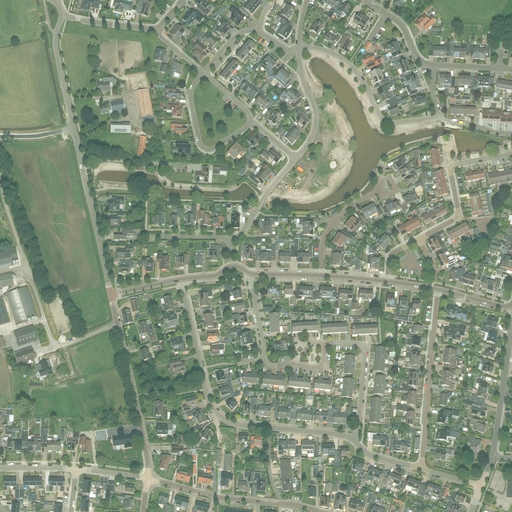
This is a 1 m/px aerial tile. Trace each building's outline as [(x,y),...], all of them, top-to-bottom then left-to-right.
[(83,0),(81,9),(88,11),(90,7),(97,9),(100,0),(98,0),(83,0)] [(131,12),(132,4),(117,0),(117,1),(114,0),(113,7),(115,7),(114,12),(122,13),(123,10),(124,10),(131,12)] [(147,17),(149,7),(146,6),(147,1),(143,0),(140,0),(139,8),(142,9),(140,15),(147,17)] [(209,6),(202,0),(199,0),(196,4),(199,7),(197,9),(201,13),(206,17),(210,12),(206,9),(209,6)] [(256,10),(260,5),(256,1),(256,0),(248,0),(246,2),(256,10)] [(330,14),(333,16),(333,15),(334,14),(338,7),(335,6),(339,0),(338,0),(331,0),(328,5),(333,9),(330,14)] [(291,4),(287,2),(285,1),(284,4),(287,6),(284,10),(292,15),(295,11),(290,7),(291,4)] [(246,2),(244,5),(239,10),(244,14),(247,11),(251,15),(256,10),(246,2)] [(338,7),(334,14),(337,16),(339,17),(342,13),(346,15),(348,12),(350,8),(344,4),(343,6),(342,8),(341,9),(338,7)] [(226,10),(222,7),(217,13),(220,16),(226,10)] [(242,20),(245,17),(233,7),(230,11),(234,15),(230,19),(238,26),(243,20),(242,20)] [(277,16),(282,19),(283,17),(289,20),(292,15),(284,10),(283,9),(281,12),(281,13),(282,14),(281,15),(278,13),(277,16)] [(195,15),(190,11),(182,19),(189,25),(195,19),(199,23),(204,18),(197,12),(195,15)] [(436,12),(433,15),(437,21),(441,18),(436,12)] [(355,19),(351,17),(348,23),(354,26),(355,24),(358,26),(364,16),(359,13),(355,19)] [(369,20),(364,16),(358,26),(361,27),(359,30),(364,33),(365,32),(368,28),(365,26),(369,20)] [(423,27),(426,30),(435,21),(431,17),(428,20),(423,16),(415,24),(420,30),(423,27)] [(227,34),(231,29),(225,24),(227,22),(222,18),(219,22),(222,25),(220,27),(227,34)] [(292,26),(283,20),(278,28),(281,30),(290,35),(291,33),(290,32),(292,30),(290,28),(292,26)] [(322,25),(320,24),(316,21),(310,30),(317,34),(320,29),(323,30),(327,25),(324,23),(322,25)] [(182,29),(178,25),(174,30),(181,36),(185,32),(187,34),(190,31),(185,26),(182,29)] [(214,27),(211,31),(215,36),(217,33),(223,38),(227,34),(220,27),(218,30),(214,27)] [(278,39),(280,36),(285,40),(287,37),(288,38),(290,35),(281,30),(278,28),(273,35),(278,39)] [(174,38),(172,41),(177,46),(179,43),(177,41),(181,36),(174,30),(170,34),(174,38)] [(332,34),(331,34),(328,32),(324,39),(333,44),(335,41),(336,41),(338,42),(342,37),(337,34),(336,35),(333,33),(332,34)] [(342,46),(343,47),(341,50),(347,53),(352,45),(348,42),(350,39),(345,35),(341,42),(344,43),(342,46)] [(205,37),(201,42),(206,46),(209,44),(213,47),(217,42),(210,36),(207,39),(205,37)] [(368,49),(372,43),(368,40),(364,46),(368,49)] [(251,50),(255,46),(249,41),(245,45),(251,50)] [(454,58),(460,58),(460,45),(453,45),(454,41),(451,41),(450,43),(450,51),(454,51),(454,58)] [(196,51),(192,55),(196,58),(196,57),(201,61),(206,56),(203,53),(206,49),(198,43),(193,49),(196,51)] [(389,50),(390,53),(399,49),(397,43),(389,46),(388,43),(382,46),(384,51),(387,49),(387,50),(389,50)] [(450,52),(450,51),(450,43),(446,43),(446,45),(440,45),(440,48),(440,57),(446,58),(446,52),(450,52)] [(433,57),(440,57),(440,48),(434,48),(433,48),(433,45),(429,44),(429,51),(434,52),(433,57)] [(470,52),(470,46),(470,44),(467,44),(467,46),(460,45),(460,58),(465,59),(465,57),(470,57),(470,55),(470,53),(470,52)] [(248,54),(251,50),(245,45),(242,49),(248,54)] [(474,59),(480,59),(480,50),(480,47),(470,46),(470,52),(470,53),(474,53),(474,59)] [(480,50),(480,59),(485,60),(485,53),(490,54),(490,47),(480,46),(480,47),(480,50)] [(154,60),(162,62),(165,51),(157,49),(154,60)] [(245,58),(248,54),(242,49),(239,53),(245,58)] [(390,53),(392,56),(389,58),(391,63),(393,62),(397,60),(396,57),(401,55),(399,49),(390,53)] [(239,53),(235,57),(241,62),(245,58),(239,53)] [(374,61),(371,55),(362,59),(365,66),(366,65),(367,69),(381,63),(379,58),(374,61)] [(262,68),(264,70),(272,61),(268,57),(263,62),(261,60),(257,65),(261,68),(262,68)] [(401,62),(399,59),(397,60),(393,62),(395,65),(398,64),(400,69),(408,66),(406,60),(401,62)] [(173,60),(169,75),(174,76),(174,74),(180,75),(182,65),(177,64),(177,61),(173,60)] [(236,70),(239,66),(233,61),(230,65),(236,70)] [(264,70),(267,72),(267,73),(268,74),(267,75),(270,78),(274,73),(271,70),(276,64),(272,61),(264,70)] [(232,74),(236,70),(230,65),(227,69),(232,74)] [(382,75),(380,71),(384,70),(382,65),(373,68),(375,71),(369,73),(371,79),(382,75)] [(400,69),(402,75),(399,76),(400,79),(406,77),(405,73),(411,71),(408,66),(400,69)] [(227,69),(223,73),(229,77),(230,76),(232,77),(234,75),(232,74),(227,69)] [(270,78),(270,77),(273,80),(274,79),(278,83),(286,74),(281,70),(277,75),(274,73),(270,78)] [(226,82),(229,77),(223,73),(220,77),(226,82)] [(282,87),(284,89),(288,84),(286,82),(290,78),(286,74),(278,83),(283,86),(282,87)] [(373,85),(379,82),(380,86),(390,82),(388,79),(386,79),(384,74),(382,75),(371,79),(373,85)] [(419,82),(416,76),(414,78),(413,75),(403,79),(406,84),(408,83),(409,86),(419,82)] [(446,76),(445,88),(455,89),(455,86),(455,84),(451,83),(451,76),(446,76)] [(464,86),(465,77),(459,76),(458,86),(459,86),(459,87),(455,86),(455,89),(454,95),(458,96),(459,89),(464,89),(464,86)] [(239,89),(244,94),(250,87),(247,84),(250,81),(245,77),(241,83),(243,85),(240,88),(239,89)] [(473,92),(474,87),(474,83),(471,83),(471,77),(465,77),(464,86),(468,86),(468,89),(470,89),(470,92),(473,92)] [(474,87),(484,87),(484,78),(478,77),(478,83),(474,83),(474,87)] [(484,78),(484,87),(494,88),(494,84),(490,83),(490,78),(490,77),(484,77),(484,78)] [(99,91),(110,90),(109,83),(113,83),(112,78),(102,79),(103,83),(98,84),(99,91)] [(380,97),(389,93),(388,91),(390,90),(389,87),(391,86),(390,82),(380,86),(382,90),(377,92),(380,97)] [(417,93),(416,90),(421,88),(419,82),(409,86),(412,91),(409,92),(410,96),(417,93)] [(256,95),(260,91),(252,84),(250,87),(244,94),(249,98),(250,97),(252,99),(256,95)] [(169,98),(179,99),(179,91),(176,91),(176,88),(166,87),(165,91),(165,94),(169,95),(169,98)] [(142,118),(143,118),(144,129),(156,128),(155,116),(153,117),(148,89),(137,91),(139,102),(138,103),(142,118)] [(286,89),(279,97),(282,99),(283,99),(285,100),(287,98),(289,100),(296,93),(291,89),(289,91),(286,89)] [(255,102),(259,106),(266,98),(263,96),(265,94),(260,90),(260,91),(256,95),(259,97),(255,102)] [(296,93),(289,100),(292,103),(290,105),(292,107),(291,107),(294,109),(298,105),(295,103),(300,97),(296,93)] [(392,103),(397,101),(396,97),(393,98),(391,93),(389,93),(380,97),(382,103),(390,99),(392,103)] [(420,97),(419,94),(410,97),(412,103),(416,102),(417,106),(427,102),(424,96),(420,97)] [(270,107),(274,102),(270,98),(268,100),(266,98),(259,106),(263,110),(267,105),(270,107)] [(110,105),(107,106),(103,106),(104,107),(99,108),(101,115),(109,113),(108,111),(111,110),(112,114),(125,111),(123,100),(110,102),(110,105)] [(182,108),(180,108),(180,104),(176,104),(167,103),(166,110),(173,111),(172,116),(182,117),(182,108)] [(511,112),(501,112),(501,110),(496,110),(496,105),(495,105),(491,105),(491,110),(489,110),(483,110),(482,121),(489,121),(495,121),(500,122),(500,124),(511,124),(511,112)] [(388,109),(390,116),(399,113),(396,106),(388,109)] [(299,117),(296,121),(304,127),(308,122),(301,116),(303,113),(299,109),(295,114),(299,117)] [(274,112),(271,110),(267,114),(271,118),(269,121),(269,123),(271,124),(272,124),(273,125),(275,123),(276,124),(281,117),(275,111),(274,112)] [(182,127),(182,123),(172,122),(171,129),(175,129),(175,134),(186,135),(186,127),(182,127)] [(130,133),(130,124),(123,123),(123,125),(111,125),(111,133),(130,133)] [(296,139),(300,134),(295,130),(297,128),(293,124),(289,128),(292,130),(289,133),(296,139)] [(253,133),(246,141),(252,146),(258,138),(262,140),(264,138),(258,133),(256,136),(253,133)] [(296,139),(289,133),(285,138),(292,144),(296,139)] [(137,156),(138,156),(145,157),(146,147),(145,147),(146,138),(140,137),(139,146),(138,146),(137,156)] [(188,146),(188,143),(177,142),(176,147),(179,147),(179,153),(190,154),(190,146),(188,146)] [(228,153),(235,159),(239,155),(241,156),(245,151),(236,143),(232,148),(231,148),(230,148),(229,149),(230,150),(228,153)] [(282,157),(273,150),(269,154),(265,150),(261,155),(267,160),(270,158),(276,164),(282,157)] [(407,158),(406,155),(397,159),(399,162),(393,165),(394,166),(393,166),(392,167),(394,171),(395,171),(396,171),(397,171),(398,171),(404,167),(406,166),(404,163),(406,163),(404,160),(407,158)] [(270,169),(267,167),(262,163),(258,167),(261,170),(258,173),(266,179),(270,174),(267,172),(270,169)] [(408,172),(409,174),(414,171),(415,171),(413,168),(409,171),(406,166),(404,167),(398,171),(400,176),(408,172)] [(208,174),(209,168),(202,167),(202,173),(196,173),(195,182),(208,183),(208,174)] [(443,171),(439,171),(439,170),(434,170),(435,172),(434,172),(436,178),(444,177),(443,171)] [(414,171),(409,174),(410,177),(405,180),(408,185),(416,181),(414,179),(417,177),(414,171)] [(256,176),(253,174),(249,178),(254,182),(256,180),(262,184),(266,179),(258,173),(256,176)] [(437,184),(445,183),(444,177),(436,178),(436,182),(433,182),(433,185),(437,184)] [(415,193),(414,193),(413,192),(409,194),(409,195),(410,195),(409,196),(412,203),(413,204),(419,201),(415,193)] [(405,204),(403,205),(407,213),(409,212),(408,210),(409,210),(406,206),(412,203),(409,196),(408,194),(402,198),(405,204)] [(123,205),(124,199),(116,199),(116,203),(114,203),(114,201),(109,201),(109,200),(109,211),(109,208),(113,208),(113,210),(119,210),(119,211),(119,205),(123,205)] [(397,201),(392,203),(392,204),(395,210),(396,212),(401,209),(404,214),(407,213),(403,205),(400,207),(397,201)] [(389,213),(395,210),(392,204),(392,203),(391,202),(390,203),(390,202),(389,202),(386,203),(385,204),(386,205),(385,206),(386,207),(383,209),(385,213),(387,218),(388,218),(390,217),(391,216),(389,213)] [(373,205),(367,208),(372,216),(377,213),(379,217),(383,215),(380,208),(376,210),(373,205)] [(185,220),(186,220),(186,225),(192,225),(193,218),(196,218),(196,206),(190,206),(190,216),(186,215),(186,216),(185,216),(184,216),(184,219),(185,220)] [(441,216),(447,213),(443,206),(437,209),(441,216)] [(242,217),(242,209),(242,207),(238,207),(238,213),(235,213),(235,216),(232,216),(231,228),(239,228),(239,217),(242,217)] [(372,216),(367,208),(366,207),(361,210),(360,211),(361,213),(363,213),(364,216),(360,219),(364,224),(370,221),(369,219),(370,219),(369,217),(372,216)] [(432,212),(436,219),(441,216),(437,209),(434,210),(433,207),(430,209),(432,212)] [(181,218),(181,209),(177,209),(177,214),(174,213),(174,216),(170,216),(169,227),(177,227),(177,218),(181,218)] [(159,227),(159,225),(160,225),(160,223),(161,223),(161,225),(164,225),(164,223),(164,213),(159,212),(158,216),(154,216),(154,225),(155,225),(155,227),(159,227)] [(209,216),(207,216),(207,212),(198,212),(197,221),(201,221),(201,225),(208,226),(208,219),(209,219),(209,216)] [(432,212),(427,215),(431,222),(436,219),(432,212)] [(125,219),(125,214),(117,213),(117,217),(115,217),(110,217),(110,225),(117,225),(120,225),(120,219),(125,219)] [(216,214),(213,214),(212,221),(216,221),(216,228),(223,228),(223,218),(216,218),(216,214)] [(431,222),(427,215),(421,217),(425,225),(431,222)] [(351,217),(348,222),(358,230),(360,228),(360,227),(361,226),(363,227),(365,224),(364,224),(360,219),(360,218),(357,222),(351,217)] [(412,217),(410,218),(416,229),(420,226),(416,218),(413,220),(412,217)] [(411,232),(416,229),(410,218),(408,219),(410,222),(407,224),(411,232)] [(261,223),(261,229),(271,229),(271,226),(274,226),(274,223),(278,223),(278,220),(270,220),(270,223),(261,223)] [(303,226),(303,230),(312,230),(312,229),(314,229),(314,223),(306,223),(306,220),(299,220),(299,226),(303,226)] [(350,231),(347,235),(351,237),(354,239),(357,236),(357,234),(355,233),(358,230),(348,222),(344,226),(350,231)] [(406,234),(411,232),(407,224),(404,225),(402,222),(400,223),(406,234)] [(400,223),(398,224),(400,227),(397,229),(401,237),(406,234),(400,223)] [(468,233),(471,231),(466,223),(461,226),(467,237),(468,237),(469,240),(471,243),(473,242),(470,236),(469,236),(468,233)] [(466,238),(467,237),(461,226),(457,229),(461,237),(464,235),(466,238)] [(385,230),(386,233),(380,240),(387,246),(391,241),(388,239),(390,237),(393,236),(389,228),(385,230)] [(261,235),(268,235),(268,239),(276,239),(276,236),(271,236),(271,235),(271,229),(261,229),(261,235)] [(457,229),(452,231),(458,242),(460,241),(458,238),(461,237),(457,229)] [(133,237),(133,230),(122,230),(122,235),(120,235),(120,236),(114,236),(114,241),(127,241),(127,237),(133,237)] [(312,236),(312,230),(303,230),(303,232),(301,232),(301,236),(299,236),(299,240),(306,240),(306,236),(312,236)] [(456,243),(458,242),(452,231),(447,234),(449,238),(451,242),(454,240),(456,243)] [(444,243),(449,241),(444,232),(440,234),(444,243)] [(338,234),(335,238),(342,243),(343,243),(344,244),(347,240),(347,239),(338,234)] [(429,244),(431,249),(442,243),(441,240),(439,235),(433,238),(435,241),(429,244)] [(342,243),(335,238),(332,243),(339,248),(342,243)] [(387,246),(380,240),(376,244),(383,251),(387,246)] [(375,251),(377,249),(368,243),(367,246),(375,251)] [(442,243),(431,249),(434,253),(440,250),(441,253),(447,250),(444,245),(442,243)] [(506,245),(505,247),(504,250),(502,249),(502,252),(509,255),(510,255),(511,252),(511,251),(511,246),(510,245),(509,246),(506,245)] [(217,261),(218,252),(217,252),(217,246),(213,246),(213,252),(210,252),(209,261),(217,261)] [(253,261),(253,251),(250,251),(250,246),(243,246),(243,254),(246,254),(246,260),(253,261)] [(272,246),(272,250),(271,250),(271,254),(266,253),(265,253),(265,263),(271,263),(271,256),(274,256),(274,252),(275,252),(275,246),(272,246)] [(368,264),(379,265),(379,260),(376,259),(376,257),(373,256),(373,253),(376,256),(378,253),(375,251),(367,246),(366,246),(365,254),(368,256),(367,264),(368,264)] [(133,252),(133,247),(126,247),(126,250),(117,250),(117,259),(130,259),(130,252),(133,252)] [(0,269),(13,266),(12,262),(18,260),(15,249),(12,250),(12,249),(9,249),(9,250),(0,252),(0,269)] [(260,263),(265,263),(265,253),(266,253),(266,250),(257,250),(257,256),(260,256),(260,263)] [(437,259),(439,264),(447,259),(446,256),(449,255),(447,250),(441,253),(443,255),(437,259)] [(504,262),(511,264),(511,259),(508,258),(509,255),(502,252),(500,257),(502,258),(500,261),(504,262)] [(157,257),(157,263),(161,263),(161,270),(169,270),(169,258),(162,257),(162,253),(157,253),(157,257)] [(205,260),(205,254),(199,254),(199,257),(195,257),(195,267),(202,267),(202,260),(205,260)] [(182,258),(177,258),(177,268),(179,268),(179,269),(184,269),(184,266),(187,266),(188,255),(182,255),(182,258)] [(153,272),(153,262),(149,262),(149,257),(142,257),(141,267),(145,267),(145,272),(153,272)] [(447,259),(439,264),(442,268),(448,265),(450,268),(455,265),(452,260),(449,262),(447,259)] [(498,264),(496,268),(499,269),(498,270),(504,272),(505,269),(511,271),(511,268),(511,264),(504,262),(500,261),(500,264),(498,264)] [(133,269),(133,262),(125,262),(125,266),(119,265),(119,273),(130,273),(130,269),(133,269)] [(459,282),(461,276),(462,270),(459,269),(458,272),(451,270),(449,280),(456,282),(456,281),(459,282)] [(0,288),(14,285),(11,273),(0,275),(0,288)] [(482,289),(487,290),(490,281),(486,280),(487,277),(482,275),(480,281),(480,282),(483,282),(482,289)] [(493,292),(494,292),(495,286),(499,287),(500,280),(495,279),(494,280),(491,279),(490,281),(487,290),(488,291),(488,292),(492,293),(493,292)] [(231,301),(234,300),(242,299),(240,291),(232,293),(230,286),(224,288),(226,295),(229,294),(231,301)] [(6,294),(16,326),(28,322),(27,320),(36,317),(27,287),(6,294)] [(275,299),(276,299),(276,301),(279,302),(279,299),(279,287),(276,287),(267,287),(267,295),(275,295),(275,299)] [(299,297),(305,297),(306,288),(299,287),(299,292),(295,292),(295,299),(298,299),(299,297)] [(312,288),(306,288),(305,297),(309,297),(309,300),(315,301),(315,300),(316,293),(312,293),(312,288)] [(322,297),(325,298),(326,289),(320,288),(319,293),(316,293),(315,300),(322,300),(322,297)] [(333,289),(326,289),(325,298),(329,298),(329,301),(335,302),(336,294),(332,294),(333,289)] [(199,301),(208,300),(208,298),(212,297),(212,291),(202,291),(202,295),(199,295),(199,301)] [(386,308),(396,309),(396,308),(397,301),(394,301),(394,297),(387,296),(386,308)] [(2,297),(0,297),(0,326),(10,323),(2,297)] [(171,306),(173,306),(171,297),(163,299),(165,306),(163,307),(164,312),(172,310),(171,306)] [(396,309),(395,314),(395,317),(399,317),(399,310),(402,310),(402,307),(406,308),(407,300),(400,299),(399,308),(396,308),(396,309)] [(138,307),(139,307),(139,304),(137,305),(136,300),(130,302),(133,313),(139,312),(138,307)] [(209,303),(208,303),(208,300),(199,301),(200,307),(203,307),(204,310),(211,310),(210,304),(209,303)] [(415,316),(416,310),(419,310),(420,303),(413,302),(413,306),(409,305),(408,315),(415,316)] [(241,310),(245,309),(243,303),(233,305),(235,315),(242,313),(241,310)] [(450,316),(456,317),(458,309),(448,307),(447,314),(449,315),(450,316)] [(121,312),(122,318),(124,324),(133,322),(131,315),(130,310),(127,310),(126,309),(123,310),(124,311),(121,312)] [(458,309),(456,317),(456,319),(462,320),(464,318),(466,319),(467,312),(458,311),(458,309)] [(204,316),(204,322),(214,321),(214,318),(213,317),(212,317),(212,315),(214,315),(214,312),(207,312),(207,315),(204,316)] [(169,327),(178,325),(176,317),(175,318),(174,314),(163,316),(164,324),(168,323),(169,327)] [(239,318),(239,315),(232,316),(235,326),(235,325),(236,326),(238,326),(238,325),(240,324),(240,325),(248,323),(247,322),(248,322),(248,320),(247,320),(246,316),(239,318)] [(497,328),(499,321),(489,318),(488,323),(483,322),(481,327),(488,329),(489,326),(497,328)] [(204,322),(204,324),(203,324),(204,328),(205,328),(208,328),(208,331),(218,330),(217,324),(213,324),(213,321),(214,321),(204,322)] [(144,336),(148,335),(149,337),(154,336),(152,326),(147,327),(145,322),(138,323),(139,326),(140,326),(142,334),(144,334),(144,336)] [(450,329),(445,328),(444,338),(456,340),(457,335),(465,336),(466,327),(458,326),(458,323),(452,322),(451,324),(450,329)] [(37,338),(33,326),(14,332),(18,345),(37,338)] [(421,334),(422,328),(413,326),(413,329),(411,328),(410,334),(415,335),(416,333),(421,334)] [(481,327),(480,332),(489,334),(487,342),(495,344),(497,334),(491,333),(492,330),(488,329),(481,327)] [(229,330),(230,334),(236,333),(238,341),(243,340),(251,338),(250,332),(241,334),(240,332),(240,328),(231,330),(229,330)] [(216,338),(219,338),(218,331),(211,332),(211,335),(208,335),(208,342),(216,342),(216,338)] [(421,341),(417,340),(417,337),(406,335),(406,338),(412,339),(411,346),(420,347),(421,341)] [(174,353),(178,352),(178,353),(186,352),(185,348),(184,348),(182,341),(178,342),(177,339),(170,340),(171,344),(172,343),(173,349),(173,351),(173,352),(174,353)] [(288,340),(287,340),(287,339),(280,340),(280,343),(273,343),(273,352),(283,351),(283,344),(291,344),(290,340),(289,340),(288,340)] [(479,345),(484,346),(483,349),(486,350),(484,356),(494,359),(496,353),(490,351),(492,346),(484,344),(480,343),(479,345)] [(219,351),(224,351),(224,344),(218,345),(218,348),(211,348),(211,356),(219,355),(219,351)] [(446,349),(445,356),(455,358),(456,351),(458,351),(458,348),(451,347),(450,350),(446,349)] [(35,359),(31,348),(15,353),(18,364),(35,359)] [(151,355),(149,355),(148,349),(140,351),(143,361),(150,359),(152,358),(151,355)] [(406,353),(405,359),(411,360),(419,361),(420,355),(414,354),(414,351),(407,350),(406,353)] [(445,356),(444,360),(443,360),(443,362),(444,363),(444,364),(448,364),(447,367),(455,368),(455,365),(454,365),(455,358),(445,356)] [(492,374),(494,368),(489,366),(490,361),(483,359),(481,364),(484,365),(483,371),(492,374)] [(175,374),(185,372),(183,362),(181,363),(180,360),(169,362),(171,368),(173,368),(175,374)] [(418,367),(419,361),(411,360),(410,364),(405,363),(404,368),(411,369),(412,366),(418,367)] [(38,365),(35,366),(36,372),(39,371),(40,377),(53,373),(51,368),(48,368),(46,361),(38,364),(38,365)] [(222,381),(223,381),(225,380),(224,377),(228,376),(226,369),(219,371),(220,374),(216,375),(217,382),(218,382),(219,384),(223,383),(222,381)] [(443,372),(442,379),(453,381),(454,374),(455,374),(456,371),(448,369),(448,372),(443,372)] [(409,373),(408,380),(417,381),(418,375),(413,374),(414,371),(405,370),(405,373),(409,373)] [(480,384),(478,390),(488,393),(490,387),(483,385),(484,379),(477,378),(476,383),(480,384)] [(403,389),(406,389),(411,390),(411,387),(417,388),(417,381),(408,380),(405,379),(404,382),(408,383),(408,386),(403,386),(403,389)] [(452,385),(453,381),(442,379),(441,386),(445,387),(445,390),(454,391),(455,385),(452,385)] [(228,391),(233,389),(231,383),(224,385),(225,388),(219,390),(221,397),(230,394),(228,391)] [(486,399),(488,393),(478,390),(476,396),(473,395),(471,401),(478,403),(479,397),(486,399)] [(240,395),(238,392),(228,398),(230,402),(226,406),(232,411),(237,406),(235,403),(236,401),(233,398),(235,397),(240,395)] [(441,395),(440,401),(439,406),(447,407),(448,399),(450,399),(450,396),(452,397),(453,393),(445,392),(444,395),(441,395)] [(189,407),(197,405),(195,398),(185,400),(187,406),(182,407),(183,411),(190,410),(189,407)] [(415,407),(416,400),(407,399),(403,399),(403,398),(401,398),(401,401),(403,401),(403,402),(408,403),(407,406),(415,407)] [(253,405),(253,406),(257,406),(257,405),(258,405),(257,417),(263,417),(264,408),(261,407),(261,405),(261,404),(259,401),(257,401),(257,399),(254,399),(253,405)] [(268,406),(268,408),(264,408),(263,417),(270,418),(270,408),(272,408),(272,407),(275,407),(276,404),(276,400),(273,400),(272,405),(270,405),(268,406)] [(167,420),(170,420),(170,413),(167,413),(167,412),(162,412),(162,402),(154,402),(154,408),(153,408),(153,416),(161,416),(161,420),(167,420)] [(395,417),(396,410),(403,411),(404,405),(397,404),(397,403),(392,403),(390,417),(395,417)] [(470,411),(473,411),(472,414),(485,418),(487,410),(481,408),(482,405),(474,403),(473,406),(471,405),(470,411)] [(277,418),(284,419),(285,409),(279,408),(279,405),(276,404),(275,407),(275,412),(278,412),(277,418)] [(291,413),(294,414),(294,406),(290,406),(290,407),(288,407),(288,409),(285,409),(284,419),(290,419),(291,413)] [(296,420),(302,421),(303,411),(300,410),(300,408),(297,408),(297,406),(294,406),(294,414),(297,414),(296,420)] [(309,415),(312,415),(313,408),(307,407),(306,411),(303,411),(302,421),(308,421),(309,415)] [(333,423),(339,424),(340,414),(334,414),(335,407),(332,407),(331,417),(334,417),(333,423)] [(316,408),(313,408),(312,415),(315,415),(314,422),(321,422),(322,412),(315,412),(316,408)] [(346,418),(349,419),(350,411),(350,408),(347,408),(347,411),(346,415),(340,414),(339,424),(345,425),(345,424),(346,418)] [(328,417),(331,417),(331,410),(328,409),(328,413),(322,412),(321,422),(327,423),(328,417)] [(190,424),(195,421),(204,416),(201,410),(195,414),(193,411),(187,415),(188,418),(192,416),(193,418),(188,421),(190,424)] [(449,411),(443,410),(443,413),(439,413),(437,424),(445,425),(446,418),(450,419),(451,415),(452,415),(453,411),(449,411)] [(0,415),(0,422),(9,422),(9,416),(12,416),(12,411),(5,411),(5,416),(0,415)] [(193,433),(203,427),(201,425),(207,421),(204,416),(195,421),(199,426),(192,430),(193,433)] [(482,426),(483,423),(472,420),(470,425),(475,426),(473,431),(483,434),(485,427),(482,426)] [(173,431),(173,421),(166,421),(166,425),(156,425),(156,436),(168,436),(168,431),(173,431)] [(208,441),(213,433),(207,429),(202,437),(205,439),(203,442),(206,444),(208,441)] [(112,438),(114,446),(125,444),(125,448),(131,447),(131,443),(132,443),(131,435),(124,436),(124,435),(124,434),(123,430),(117,431),(118,437),(112,438)] [(447,437),(450,437),(455,438),(456,431),(451,431),(445,430),(442,430),(442,433),(438,433),(437,440),(446,441),(447,437)] [(41,431),(41,435),(41,439),(34,439),(34,452),(41,452),(41,442),(44,442),(44,431),(41,431)] [(247,442),(248,435),(239,434),(239,443),(243,443),(243,442),(247,442)] [(373,446),(379,447),(380,438),(376,437),(376,434),(371,434),(370,441),(373,442),(373,446)] [(380,438),(379,447),(385,447),(386,443),(389,443),(390,435),(380,435),(380,438)] [(189,436),(178,436),(178,446),(183,446),(189,446),(189,436)] [(264,441),(261,440),(261,437),(255,436),(254,442),(251,442),(251,450),(254,450),(254,446),(263,447),(264,441)] [(77,445),(78,440),(78,438),(73,437),(73,439),(67,439),(66,444),(68,444),(67,451),(74,452),(75,445),(77,445)] [(89,454),(91,442),(86,441),(86,438),(80,437),(79,445),(83,445),(82,453),(89,454)] [(194,443),(194,444),(192,447),(194,448),(197,445),(201,438),(198,437),(194,443)] [(480,448),(481,441),(469,439),(468,446),(470,446),(469,452),(471,453),(470,458),(477,459),(478,447),(480,448)] [(393,452),(400,453),(401,444),(397,443),(397,440),(391,440),(391,447),(394,448),(393,452)] [(279,448),(279,455),(283,455),(283,454),(286,454),(286,452),(289,451),(289,441),(283,441),(282,448),(279,448)] [(295,458),(298,458),(298,448),(295,448),(295,442),(289,441),(289,451),(295,452),(295,458)] [(404,444),(401,444),(400,453),(406,453),(407,449),(410,449),(411,441),(405,441),(404,444)] [(13,447),(15,447),(15,452),(21,452),(21,443),(15,443),(15,442),(13,442),(13,447)] [(307,452),(307,442),(301,442),(301,448),(298,448),(298,458),(301,458),(301,452),(307,452)] [(313,442),(307,442),(307,452),(307,454),(313,454),(313,458),(314,458),(313,461),(318,461),(318,457),(318,453),(317,453),(317,448),(313,448),(313,442)] [(328,446),(328,455),(328,459),(334,459),(334,465),(337,466),(337,464),(337,461),(337,459),(337,458),(334,458),(334,446),(328,446)] [(452,456),(452,451),(446,449),(445,453),(437,452),(436,459),(446,461),(447,455),(452,456)] [(337,458),(337,459),(344,459),(345,457),(349,457),(349,450),(341,450),(341,452),(338,452),(337,458)] [(230,472),(232,455),(225,454),(223,471),(230,472)] [(160,460),(162,460),(162,461),(161,461),(160,464),(161,465),(160,469),(166,470),(168,465),(169,465),(171,457),(161,455),(160,460)] [(280,462),(281,468),(291,467),(290,463),(294,463),(294,459),(290,460),(290,461),(280,462)] [(360,465),(361,464),(355,462),(353,466),(354,466),(353,470),(357,471),(356,474),(359,475),(357,479),(361,481),(365,472),(361,470),(363,466),(360,465)] [(365,470),(365,472),(361,481),(360,484),(364,485),(366,480),(370,482),(372,481),(376,471),(370,469),(369,472),(365,470)] [(189,482),(191,474),(178,471),(176,479),(189,482)] [(198,483),(204,484),(206,476),(206,475),(204,474),(204,473),(198,471),(197,475),(198,475),(197,478),(198,479),(198,483)] [(381,477),(382,474),(376,471),(372,481),(372,482),(378,484),(376,488),(380,489),(382,484),(384,478),(381,477)] [(254,473),(254,479),(258,480),(256,492),(264,493),(264,492),(265,492),(266,488),(265,488),(265,482),(265,478),(261,478),(261,475),(261,474),(254,473)] [(212,481),(213,478),(211,477),(211,474),(208,474),(208,477),(206,476),(204,484),(211,485),(212,481)] [(227,488),(229,480),(232,480),(232,476),(222,474),(221,479),(222,479),(221,487),(227,488)] [(389,474),(387,479),(384,478),(382,484),(391,487),(393,483),(395,476),(389,474)] [(246,487),(246,484),(243,484),(243,477),(239,476),(238,483),(239,483),(238,490),(241,490),(241,491),(246,492),(247,488),(246,487)] [(402,479),(395,476),(393,483),(396,485),(394,488),(400,491),(403,483),(400,482),(402,479)] [(402,492),(403,490),(405,490),(411,492),(411,491),(415,482),(409,479),(407,485),(403,483),(400,491),(402,492)] [(420,487),(421,484),(415,482),(411,491),(412,491),(411,492),(420,496),(423,489),(420,487)] [(426,490),(423,489),(420,496),(424,497),(424,496),(430,498),(431,496),(432,494),(434,487),(428,484),(426,490)] [(91,492),(92,488),(83,487),(82,494),(89,494),(89,498),(95,498),(95,495),(93,495),(93,492),(91,492)] [(440,489),(434,487),(432,494),(431,496),(437,499),(437,498),(440,500),(441,498),(442,494),(439,493),(440,489)] [(161,494),(158,504),(164,506),(166,507),(166,506),(169,496),(161,494)] [(463,503),(466,497),(458,494),(455,500),(463,503)] [(128,500),(125,500),(125,496),(115,495),(114,499),(124,500),(123,509),(129,510),(129,509),(133,509),(134,500),(128,499),(128,500)] [(331,503),(331,496),(327,496),(326,498),(320,497),(319,507),(328,508),(329,503),(331,503)] [(335,496),(335,501),(334,510),(342,511),(343,503),(346,504),(346,497),(335,496)] [(189,501),(183,500),(180,508),(187,510),(189,501)] [(349,509),(356,511),(358,503),(359,500),(356,500),(355,502),(351,501),(349,509)] [(445,511),(447,511),(459,511),(460,510),(455,507),(456,504),(449,502),(445,511)] [(362,511),(364,505),(358,503),(356,511),(359,511),(362,511)] [(377,511),(379,509),(375,507),(376,505),(370,503),(368,510),(371,511),(377,511)]
